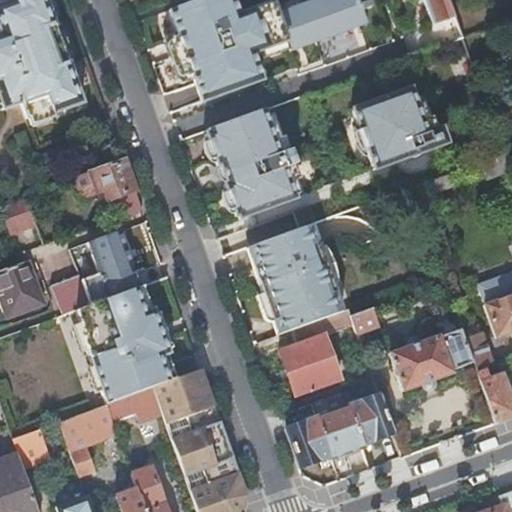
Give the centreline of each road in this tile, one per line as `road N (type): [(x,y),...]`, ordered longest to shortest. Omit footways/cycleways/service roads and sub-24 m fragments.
road 1 (residential): [(100,0),(281,511)]
road 2 (residential): [(511,450),(341,511)]
